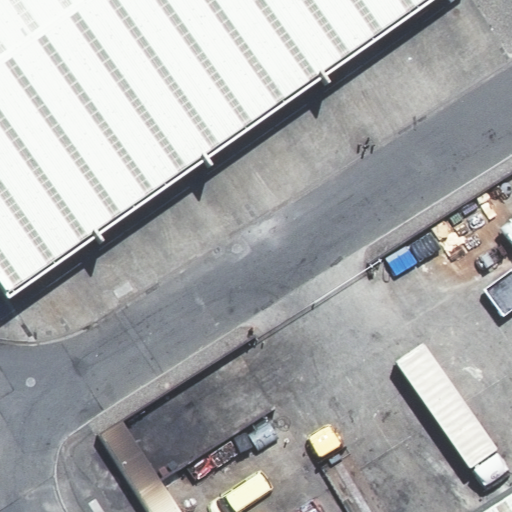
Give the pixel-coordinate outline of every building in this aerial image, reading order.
[(140,201),(212,149),(106,0),(70,0),(0,48),(0,112),(87,237),(140,201)] [(0,0),(0,48),(70,0),(0,0)] [(258,117),(332,66),(286,0),(106,0),(212,149),(258,117)] [(424,3),(428,0),(286,0),(332,66),(424,3)] [(47,265),(87,237),(0,112),(0,284),(6,293),(47,265)] [(511,511),(511,480),(461,511),(511,511)]
